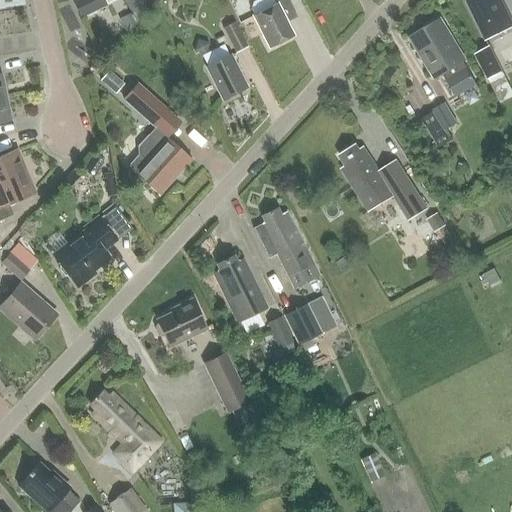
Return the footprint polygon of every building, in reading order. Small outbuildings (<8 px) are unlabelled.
[(106,6),(102,0),(71,0),(81,19),(106,6)] [(141,0),(138,0),(128,5),(132,13),(145,7),(141,0)] [(269,48),(292,37),(280,13),(291,7),(287,0),(272,0),(275,5),(253,17),(269,48)] [(465,0),(486,42),(511,28),(511,25),(499,0),(465,0)] [(131,16),(120,21),(126,34),(135,24),(131,16)] [(455,99),(475,87),(465,69),(463,70),(460,65),(465,62),(440,20),(408,38),(431,76),(438,71),(455,99)] [(248,48),(235,23),(223,30),(236,55),(248,48)] [(223,37),(215,41),(217,45),(225,41),(223,37)] [(503,73),(490,47),(475,55),(488,80),(503,73)] [(222,100),(245,88),(229,56),(206,68),(222,100)] [(109,71),(100,81),(115,94),(124,84),(109,71)] [(137,85),(124,100),(152,125),(165,110),(137,85)] [(5,99),(0,99),(0,123),(9,121),(5,99)] [(444,132),(456,124),(443,104),(432,111),(432,113),(420,120),(436,147),(449,139),(444,132)] [(159,197),(192,161),(166,137),(133,173),(159,197)] [(368,213),(394,196),(363,148),(358,151),(355,147),(339,157),(345,167),(341,170),(368,213)] [(0,182),(25,173),(16,151),(0,157),(0,182)] [(94,177),(104,163),(93,156),(84,170),(94,177)] [(0,221),(13,216),(8,205),(34,194),(25,173),(0,182),(0,221)] [(428,210),(412,185),(397,194),(413,219),(428,210)] [(279,216),(276,210),(259,218),(262,224),(253,229),(267,259),(275,255),(293,290),(318,277),(286,213),(279,216)] [(438,214),(426,221),(434,233),(445,226),(438,214)] [(50,254),(58,265),(77,290),(95,276),(92,273),(109,261),(102,253),(116,243),(97,218),(50,254)] [(30,271),(10,253),(1,264),(20,281),(30,271)] [(267,309),(245,265),(242,260),(236,263),(233,255),(215,264),(218,271),(212,274),(237,323),(267,309)] [(341,259),(334,264),(338,270),(345,265),(341,259)] [(495,268),(483,275),(488,285),(500,279),(495,268)] [(20,285),(0,307),(0,311),(34,341),(55,316),(20,285)] [(169,348),(206,330),(192,301),(178,308),(179,311),(156,322),(158,325),(156,326),(154,330),(157,336),(161,337),(163,337),(169,348)] [(321,335),(306,305),(282,317),(297,347),(299,346),(310,340),(321,335)] [(295,351),(280,318),(266,325),(278,351),(271,354),(275,361),(295,351)] [(310,340),(299,346),(302,352),(313,346),(310,340)] [(250,404),(226,354),(203,365),(227,415),(250,404)] [(101,393),(89,406),(93,410),(90,414),(120,444),(129,453),(119,462),(132,475),(161,446),(147,432),(109,394),(105,397),(101,393)] [(360,461),(370,483),(385,476),(375,454),(360,461)] [(44,511),(48,511),(65,494),(67,492),(37,465),(17,487),(44,511)] [(146,511),(130,489),(107,506),(111,511),(146,511)] [(48,511),(69,511),(70,511),(77,505),(65,494),(48,511)] [(176,503),(175,511),(192,511),(192,504),(176,503)]
